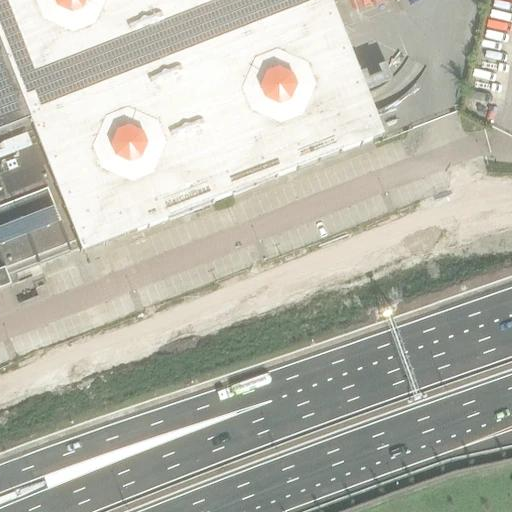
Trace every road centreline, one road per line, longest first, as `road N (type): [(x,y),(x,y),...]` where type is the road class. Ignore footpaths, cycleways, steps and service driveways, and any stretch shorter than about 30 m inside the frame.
road 1 (residential): [(511,203),(0,395)]
road 2 (trunk): [(192,511),(511,393)]
road 3 (trunk): [(279,421),(0,476)]
road 4 (trunk): [(279,421),(45,511)]
road 5 (trunk): [(511,336),(279,421)]
